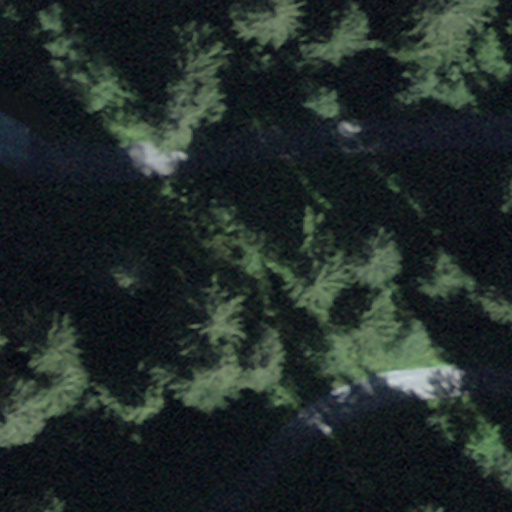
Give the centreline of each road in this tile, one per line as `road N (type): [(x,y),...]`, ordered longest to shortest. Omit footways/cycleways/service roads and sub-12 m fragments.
road 1 (track): [(511,137),(357,136),(87,163),(50,161),(0,137)]
road 2 (track): [(230,511),(315,425),(366,394),(511,386)]
